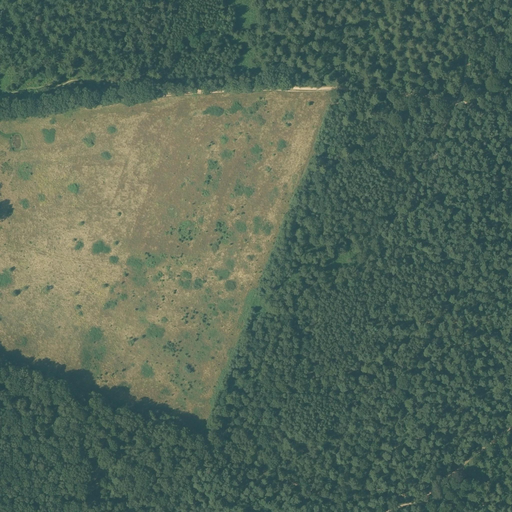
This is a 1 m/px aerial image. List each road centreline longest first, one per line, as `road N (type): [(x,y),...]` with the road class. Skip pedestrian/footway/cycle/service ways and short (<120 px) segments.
road 1 (track): [(90,100),(292,86),(420,95),(511,116)]
road 2 (track): [(347,508),(511,164)]
road 3 (track): [(213,448),(0,367)]
